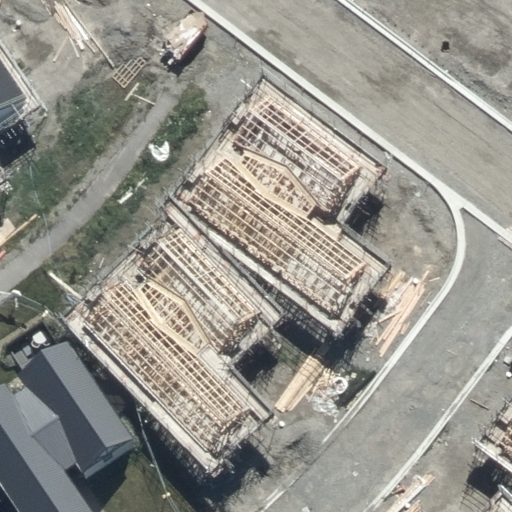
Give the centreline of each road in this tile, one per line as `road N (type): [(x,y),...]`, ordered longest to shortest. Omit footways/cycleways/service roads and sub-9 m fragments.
road 1 (residential): [(312,511),(363,461),(511,264)]
road 2 (residential): [(511,183),(264,0)]
